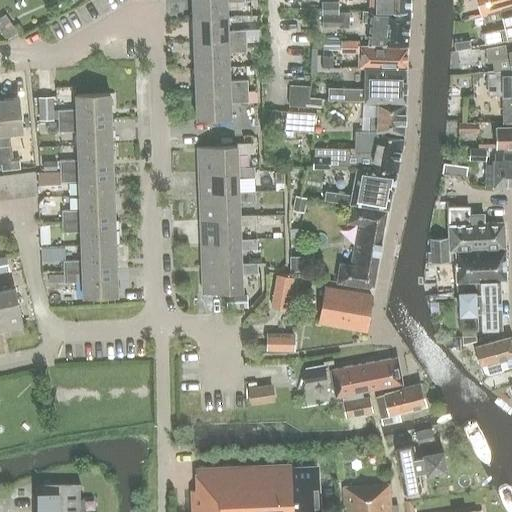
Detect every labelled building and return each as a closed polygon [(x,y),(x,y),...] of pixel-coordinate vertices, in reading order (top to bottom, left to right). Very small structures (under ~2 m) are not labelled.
[(191,0),(192,18),(227,17),(226,3),(244,2),(244,0),(191,0)] [(409,0),(371,0),(370,12),(409,13),(409,0)] [(482,16),(500,11),(511,7),(511,0),(476,0),(477,3),(482,16)] [(337,16),(337,12),(338,6),(321,6),(321,16),(337,16)] [(511,7),(500,11),(504,29),(482,33),(484,44),(511,39),(511,7)] [(337,16),(321,16),(321,27),(349,28),(350,12),(337,12),(337,16)] [(409,13),(370,12),(363,12),(362,22),(371,23),(370,44),(407,46),(409,13)] [(5,14),(0,17),(0,31),(6,40),(18,32),(5,14)] [(193,43),(246,41),(245,30),(227,31),(227,17),(192,18),(193,43)] [(194,68),(228,67),(228,53),(246,52),(246,41),(193,43),(194,68)] [(406,47),(407,46),(361,45),(361,42),(341,42),(341,48),(341,49),(341,53),(358,53),(358,69),(363,69),(401,69),(401,68),(405,68),(406,47)] [(511,44),(485,49),(486,60),(491,59),(493,71),(510,69),(511,70),(511,69),(511,44)] [(322,56),(322,68),(331,68),(331,57),(322,56)] [(195,93),(247,92),(247,80),(229,81),(228,67),(194,68),(195,93)] [(340,101),(379,102),(400,103),(400,102),(405,103),(405,92),(407,92),(407,85),(405,85),(405,69),(401,69),(363,69),(363,89),(341,89),(340,101)] [(493,71),(486,72),(487,80),(503,79),(503,75),(511,75),(511,69),(511,70),(510,69),(493,71)] [(511,122),(511,75),(503,75),(503,79),(487,80),(487,86),(503,85),(504,123),(511,122)] [(321,108),(322,98),(310,97),(310,87),(290,86),(289,106),(309,107),(321,108)] [(248,103),(248,102),(247,92),(195,93),(196,119),(230,118),(230,103),(248,103)] [(57,110),(58,121),(110,119),(109,93),(75,95),(76,110),(57,110)] [(54,109),(53,96),(38,97),(39,119),(56,118),(56,109),(54,109)] [(19,98),(0,100),(0,147),(8,146),(7,134),(23,132),(19,98)] [(354,150),(374,150),(377,135),(377,132),(403,133),(405,103),(400,103),(379,102),(378,118),(370,117),(369,132),(355,132),(354,150)] [(313,133),(314,114),(287,112),(285,136),(294,137),(295,131),(313,133)] [(110,119),(58,121),(58,132),(76,132),(77,146),(111,144),(110,119)] [(458,132),(478,132),(478,124),(458,124),(458,132)] [(495,147),(511,146),(511,127),(495,127),(495,147)] [(396,174),(403,138),(377,135),(374,150),(354,150),(354,153),(355,153),(355,154),(335,153),(335,167),(357,168),(396,174)] [(112,169),(111,144),(77,146),(77,160),(59,160),(60,171),(112,169)] [(237,171),(237,167),(237,154),(253,153),(253,144),(236,144),(236,146),(197,147),(198,172),(237,171)] [(8,146),(0,147),(0,160),(0,165),(11,164),(8,146)] [(470,160),(485,160),(485,149),(470,149),(470,160)] [(511,188),(511,153),(494,153),(493,187),(511,188)] [(330,169),(330,157),(313,156),(312,169),(330,169)] [(43,170),(56,170),(56,160),(42,161),(43,170)] [(238,195),(238,192),(238,177),(254,177),(253,167),(237,167),(237,171),(198,172),(199,196),(238,195)] [(393,190),(396,174),(357,168),(353,196),(341,194),(325,191),(324,200),(351,205),(351,204),(381,209),(381,208),(388,209),(391,190),(393,190)] [(112,169),(60,171),(60,172),(60,183),(78,182),(79,196),(113,195),(112,169)] [(22,173),(25,197),(37,195),(34,171),(22,173)] [(275,183),(283,183),(283,171),(273,171),(274,183),(275,183)] [(48,173),(48,185),(60,184),(60,183),(60,172),(48,173)] [(13,199),(25,197),(22,173),(10,174),(13,199)] [(0,189),(1,200),(13,199),(10,174),(0,175),(0,189)] [(239,219),(239,216),(238,202),(255,201),(254,191),(238,192),(238,195),(199,196),(200,220),(239,219)] [(61,211),(61,222),(114,220),(113,195),(79,196),(79,210),(61,211)] [(291,211),(304,213),(307,198),(294,195),(291,211)] [(386,210),(381,209),(351,204),(351,205),(348,224),(358,226),(351,266),(341,264),(338,282),(373,288),(378,255),(379,255),(381,243),(380,243),(386,210)] [(39,217),(49,217),(48,205),(45,205),(38,205),(39,217)] [(456,250),(504,248),(503,222),(483,223),(483,214),(468,215),(468,207),(448,207),(449,237),(449,250),(450,250),(456,250)] [(240,243),(240,240),(239,226),(255,225),(255,216),(239,216),(239,219),(200,220),(200,244),(240,243)] [(61,222),(62,225),(62,233),(80,232),(81,246),(115,245),(114,220),(61,222)] [(49,245),(49,235),(40,236),(40,245),(49,245)] [(450,250),(449,250),(449,237),(429,238),(429,243),(430,251),(450,250)] [(241,267),(241,264),(240,250),(256,250),(256,240),(240,240),(240,243),(200,244),(201,268),(241,267)] [(63,272),(116,270),(115,245),(81,246),(81,260),(63,261),(63,272)] [(476,281),(499,280),(505,280),(504,248),(456,250),(456,261),(457,290),(476,289),(476,281)] [(52,249),(40,249),(41,261),(53,261),(52,249)] [(427,262),(450,261),(450,250),(430,251),(426,251),(427,262)] [(0,272),(9,271),(5,256),(0,257),(0,272)] [(301,256),(289,256),(289,274),(302,274),(301,256)] [(241,267),(201,268),(202,293),(242,291),(241,275),(257,274),(257,264),(241,264),(241,267)] [(116,270),(63,272),(63,275),(64,283),(82,282),(82,297),(117,296),(116,270)] [(63,275),(48,276),(48,283),(64,283),(63,275)] [(288,311),(294,278),(276,275),(270,308),(288,311)] [(476,281),(476,289),(476,290),(458,291),(458,315),(477,314),(477,329),(501,328),(499,280),(476,281)] [(0,331),(23,326),(14,288),(0,291),(0,331)] [(365,330),(371,296),(325,288),(319,322),(365,330)] [(226,309),(247,308),(246,294),(226,295),(226,309)] [(293,351),(294,333),(267,332),(266,350),(293,351)] [(489,375),(511,368),(511,339),(511,336),(474,347),(480,365),(482,372),(489,375)] [(401,383),(396,357),(330,370),(335,396),(341,395),(343,402),(363,398),(361,391),(401,383)] [(392,414),(426,405),(420,384),(376,396),(382,417),(392,414)] [(250,404),(271,401),(268,385),(248,388),(250,404)] [(343,402),(345,418),(372,412),(369,397),(363,398),(343,402)] [(382,417),(380,417),(382,425),(395,422),(392,414),(382,417)] [(434,441),(432,430),(415,433),(417,444),(434,441)] [(404,493),(420,490),(418,475),(425,474),(426,477),(446,473),(442,453),(422,457),(423,464),(416,466),(412,446),(395,449),(404,493)] [(319,511),(317,467),(291,468),(291,465),(195,469),(196,490),(190,490),(191,511),(319,511)] [(38,511),(80,511),(81,483),(39,483),(38,511)] [(390,511),(390,506),(389,485),(343,488),(343,511),(390,511)]
